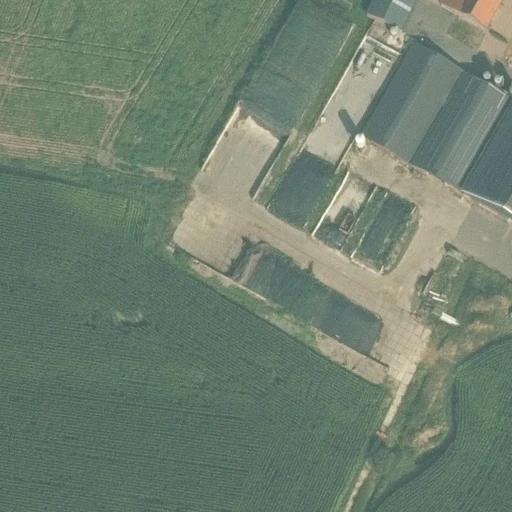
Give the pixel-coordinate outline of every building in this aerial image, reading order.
[(374,0),(366,18),(401,35),(417,0),(374,0)] [(446,0),(442,8),(456,16),(486,33),(504,0),(446,0)] [(511,100),(413,47),(359,141),(511,224),(511,100)] [(377,273),(388,258),(374,248),(363,263),(377,273)] [(511,277),(467,252),(460,265),(511,293),(511,277)]
